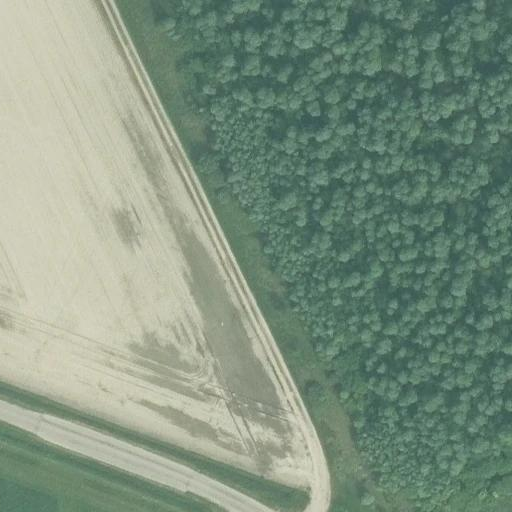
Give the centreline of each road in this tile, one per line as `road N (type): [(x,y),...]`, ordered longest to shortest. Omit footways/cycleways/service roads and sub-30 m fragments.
road 1 (track): [(104,0),(318,453),(317,511)]
road 2 (tertiary): [(251,511),(0,411)]
